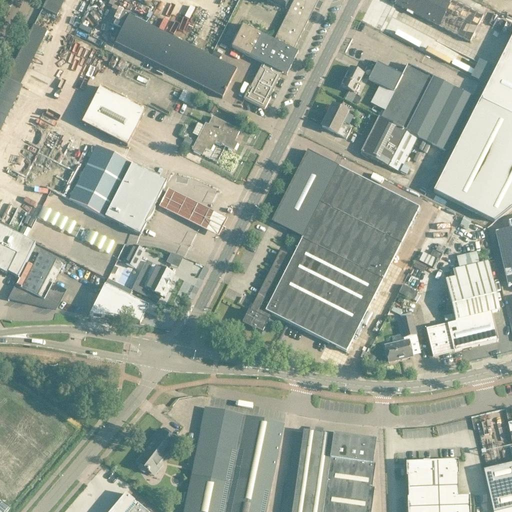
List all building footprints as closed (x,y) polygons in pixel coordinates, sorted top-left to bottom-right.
[(271,98),(269,98),(281,74),(287,76),(298,54),(293,51),(318,0),(293,0),(272,42),(242,27),(231,49),(261,64),(243,100),(264,110),(271,98)] [(266,0),(284,9),(288,0),(266,0)] [(125,25),(124,26),(115,44),(222,98),(237,69),(130,15),(129,16),(123,13),(118,22),(125,25)] [(511,37),(480,101),(511,117),(511,37)] [(370,105),(384,112),(380,119),(418,139),(446,153),(473,99),(408,66),(402,77),(377,64),(368,81),(380,86),(370,105)] [(350,68),(340,88),(354,94),(364,75),(350,68)] [(81,124),(127,147),(145,111),(100,88),(81,124)] [(178,101),(192,108),(197,98),(183,91),(178,101)] [(511,117),(480,101),(433,193),(494,223),(511,209),(511,117)] [(332,106),(322,127),(346,140),(351,130),(342,125),(348,114),(332,106)] [(213,118),(209,125),(221,132),(215,143),(221,146),(221,147),(223,148),(223,147),(233,152),(237,144),(234,142),(240,132),(213,118)] [(405,177),(410,169),(404,166),(418,139),(380,119),(379,118),(361,154),(405,177)] [(196,128),(192,135),(199,138),(192,151),(202,156),(206,149),(210,152),(215,143),(221,132),(209,125),(205,124),(204,127),(198,124),(196,124),(195,126),(196,128)] [(93,152),(87,166),(69,201),(140,237),(168,183),(154,176),(154,174),(148,172),(147,173),(96,147),(93,152)] [(271,315),(346,353),(350,344),(419,208),(347,172),(338,168),(319,206),(293,258),(280,251),(243,324),(262,334),(271,315)] [(196,207),(167,191),(158,210),(187,225),(217,241),(227,223),(196,207)] [(511,222),(508,223),(509,230),(495,233),(508,287),(511,286),(511,222)] [(76,225),(70,235),(75,238),(81,227),(76,225)] [(0,227),(0,273),(6,277),(8,274),(18,279),(35,245),(0,227)] [(125,246),(117,261),(120,262),(121,258),(126,261),(124,264),(135,270),(144,253),(140,251),(142,248),(141,248),(125,246)] [(419,251),(414,248),(409,258),(414,260),(419,251)] [(431,268),(435,259),(423,253),(419,262),(431,268)] [(426,330),(432,357),(498,342),(491,314),(499,312),(487,263),(479,265),(476,253),(456,258),(459,269),(452,271),(454,278),(445,281),(453,315),(444,318),(445,325),(426,330)] [(39,254),(22,288),(16,285),(8,301),(8,302),(9,300),(56,311),(66,291),(52,285),(62,265),(39,254)] [(169,282),(171,282),(174,276),(152,266),(141,288),(163,298),(164,299),(170,288),(166,287),(169,282)] [(111,277),(107,285),(114,288),(118,280),(111,277)] [(399,294),(414,301),(418,293),(403,285),(399,294)] [(105,286),(89,316),(122,323),(124,317),(140,325),(149,308),(105,286)] [(385,347),(388,362),(401,360),(402,361),(412,358),(409,344),(418,342),(415,333),(412,318),(399,321),(404,342),(385,347)] [(266,511),(284,425),(205,409),(183,511),(266,511)] [(147,471),(146,472),(148,473),(149,472),(151,474),(175,443),(161,432),(137,463),(147,471)] [(376,442),(303,432),(302,442),(292,511),(371,511),(374,490),(372,490),(375,466),(372,466),(376,442)] [(408,499),(407,499),(407,510),(406,510),(407,510),(407,511),(469,511),(469,508),(471,508),(471,507),(469,507),(469,497),(468,497),(468,498),(458,498),(457,476),(458,476),(458,467),(453,467),(453,462),(410,464),(411,468),(406,469),(406,478),(407,478),(408,499)] [(488,494),(492,511),(507,511),(511,511),(511,464),(483,472),(488,494)] [(145,511),(144,511),(137,505),(125,495),(110,511),(145,511)]
